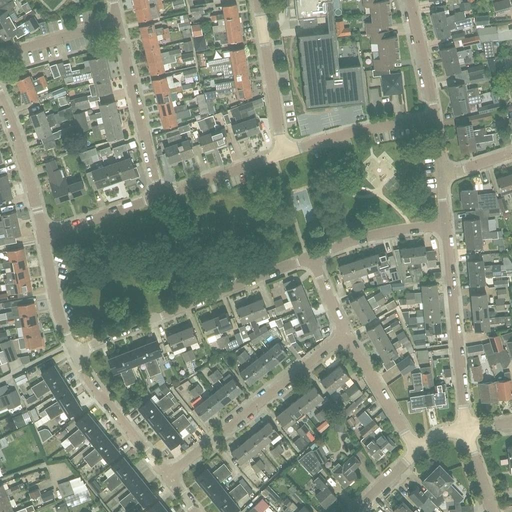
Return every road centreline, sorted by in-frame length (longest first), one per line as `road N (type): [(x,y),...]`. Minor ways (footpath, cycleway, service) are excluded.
road 1 (residential): [(74,352),(312,256)]
road 2 (residential): [(166,476),(345,333)]
road 3 (residential): [(465,428),(445,224)]
road 4 (residential): [(159,197),(117,22)]
road 5 (residential): [(282,153),(435,118)]
road 6 (residential): [(166,476),(89,383),(74,352)]
road 7 (residential): [(282,153),(258,0)]
road 8 (residential): [(42,238),(0,98)]
road 9 (residential): [(415,451),(345,333)]
road 10 (residential): [(312,256),(445,224)]
road 11 (residential): [(159,197),(282,153)]
road 12 (residential): [(42,238),(159,197)]
road 13 (residential): [(0,55),(117,22)]
road 14 (residential): [(435,118),(409,0)]
